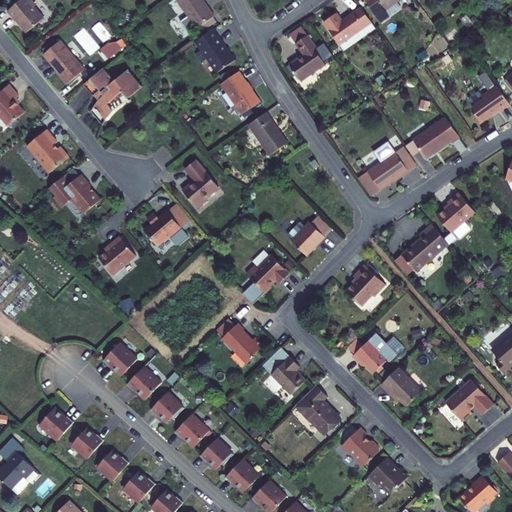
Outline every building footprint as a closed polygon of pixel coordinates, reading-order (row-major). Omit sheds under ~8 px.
[(34,0),(20,0),(8,11),(16,20),(17,19),(28,32),(45,17),(35,5),(36,4),(36,2),(34,0)] [(215,15),(204,0),(177,0),(196,28),(215,15)] [(389,17),(385,10),(398,0),(365,0),(381,23),(389,17)] [(490,0),(483,6),(489,15),(497,8),(490,0)] [(371,22),(372,22),(370,20),(361,7),(343,20),(337,13),(324,22),(339,45),(350,38),(354,44),(375,29),(371,22)] [(290,34),(296,43),(307,35),(301,27),(290,34)] [(455,27),(446,34),(451,42),(461,35),(455,27)] [(228,46),(226,47),(212,29),(202,36),(196,40),(203,48),(196,54),(202,63),(208,59),(217,72),(237,58),(228,46)] [(300,81),(325,63),(315,49),(316,48),(307,35),(296,43),(304,54),(289,64),(300,81)] [(339,45),(344,51),(354,44),(350,38),(339,45)] [(61,39),(44,53),(68,83),(85,69),(61,39)] [(426,49),(418,54),(422,60),(429,55),(426,49)] [(129,68),(115,80),(104,67),(84,84),(98,100),(93,107),(103,119),(114,110),(108,103),(123,91),(129,98),(143,85),(129,68)] [(239,71),(221,84),(242,114),(261,101),(239,71)] [(492,90),(498,86),(489,72),(483,77),(492,90)] [(383,73),(376,78),(381,85),(387,80),(383,73)] [(19,95),(10,83),(0,91),(0,114),(9,125),(25,111),(19,104),(15,99),(17,97),(19,95)] [(511,104),(498,86),(483,97),(483,98),(473,106),(474,115),(480,124),(488,119),(494,116),(493,114),(499,110),(500,112),(511,104)] [(270,155),(288,143),(267,111),(249,124),(270,155)] [(446,116),(414,140),(422,151),(427,158),(451,140),(452,142),(460,137),(446,116)] [(195,117),(189,120),(193,127),(199,123),(195,117)] [(27,145),(50,172),(69,156),(61,145),(58,147),(55,143),(58,141),(47,128),(27,145)] [(404,146),(412,157),(422,151),(414,140),(404,146)] [(382,162),(368,172),(381,190),(402,175),(403,176),(410,171),(396,152),(389,142),(375,152),(382,162)] [(396,152),(410,171),(417,166),(404,147),(396,152)] [(197,159),(186,168),(195,180),(183,190),(199,209),(207,202),(205,200),(220,187),(197,159)] [(81,174),(74,166),(50,187),(57,195),(55,196),(63,206),(71,199),(74,200),(83,211),(87,211),(101,199),(90,186),(92,185),(82,173),(81,174)] [(450,204),(437,215),(452,232),(476,212),(459,192),(448,202),(450,204)] [(159,217),(154,211),(148,217),(153,223),(145,229),(146,230),(158,244),(170,235),(171,237),(182,228),(167,210),(159,217)] [(322,212),(312,222),(325,235),(334,225),(322,212)] [(311,221),(292,239),(306,253),(319,241),(320,242),(326,236),(325,235),(312,222),(311,221)] [(449,244),(432,224),(421,233),(423,236),(402,254),(417,271),(429,261),(431,261),(437,256),(437,254),(449,244)] [(146,230),(136,238),(148,253),(158,244),(146,230)] [(101,258),(114,275),(138,257),(123,237),(112,245),(113,248),(109,252),(101,258)] [(256,264),(247,273),(266,292),(272,286),(271,284),(276,279),(280,283),(290,272),(272,254),(259,266),(256,264)] [(357,279),(347,291),(362,305),(373,294),(375,295),(386,283),(365,264),(354,276),(357,279)] [(459,271),(457,282),(467,283),(468,272),(459,271)] [(231,316),(219,328),(226,335),(238,323),(231,316)] [(246,327),(240,321),(238,323),(226,335),(225,337),(238,350),(250,361),(257,353),(256,352),(265,343),(257,335),(254,338),(245,328),(246,327)] [(511,332),(503,340),(503,344),(496,350),(496,354),(502,361),(498,365),(508,376),(511,372),(511,367),(511,365),(511,332)] [(348,346),(355,353),(364,344),(357,337),(348,346)] [(377,344),(371,338),(364,344),(355,353),(354,355),(361,362),(363,360),(374,372),(388,358),(376,345),(377,344)] [(121,343),(105,360),(111,366),(112,365),(122,376),(138,359),(121,343)] [(301,365),(291,355),(273,373),(294,392),(307,379),(297,369),(301,365)] [(399,366),(382,383),(388,389),(390,387),(408,405),(423,390),(399,366)] [(144,367),(127,385),(134,391),(135,390),(145,400),(161,384),(144,367)] [(473,378),(447,401),(464,420),(473,412),(471,409),(475,405),(483,414),(495,403),(473,378)] [(317,384),(297,404),(305,413),(304,415),(310,421),(312,419),(326,433),(342,417),(324,400),(329,395),(317,384)] [(167,393),(151,410),(157,417),(158,416),(167,424),(172,419),(173,420),(184,409),(167,393)] [(57,441),(73,423),(67,417),(66,418),(54,408),(39,425),(57,441)] [(192,415),(176,432),(182,438),(183,437),(194,448),(209,432),(192,415)] [(369,432),(362,426),(343,444),(349,451),(352,451),(357,455),(357,459),(363,466),(381,449),(381,446),(374,439),(371,439),(366,434),(369,432)] [(83,433),(81,431),(71,443),(88,458),(104,440),(97,434),(96,435),(87,427),(83,433)] [(217,439),(200,456),(207,463),(208,461),(216,470),(221,465),(223,466),(233,455),(217,439)] [(108,455),(106,453),(96,465),(113,480),(129,462),(122,456),(122,457),(113,450),(108,455)] [(511,451),(500,460),(511,474),(511,451)] [(16,467),(4,479),(21,495),(32,483),(34,485),(44,475),(24,456),(15,466),(16,467)] [(394,463),(388,457),(370,474),(380,484),(384,484),(390,490),(395,490),(410,476),(401,467),(399,469),(395,465),(394,463)] [(243,460),(226,477),(232,483),(233,482),(244,493),(260,476),(243,460)] [(133,474),(123,486),(140,501),(156,484),(149,478),(148,478),(139,471),(135,476),(133,474)] [(499,490),(484,474),(474,483),(476,485),(472,488),(470,488),(461,496),(474,511),(478,508),(487,501),(489,500),(494,497),(494,494),(499,490)] [(269,481),(253,498),(259,504),(260,503),(269,511),(272,511),(287,497),(269,481)] [(34,485),(32,483),(21,495),(26,500),(38,488),(34,485)] [(158,511),(174,511),(184,502),(177,496),(176,497),(167,489),(162,495),(161,493),(150,505),(158,511)] [(82,511),(71,500),(59,511),(82,511)] [(305,511),(296,502),(286,511),(305,511)]
